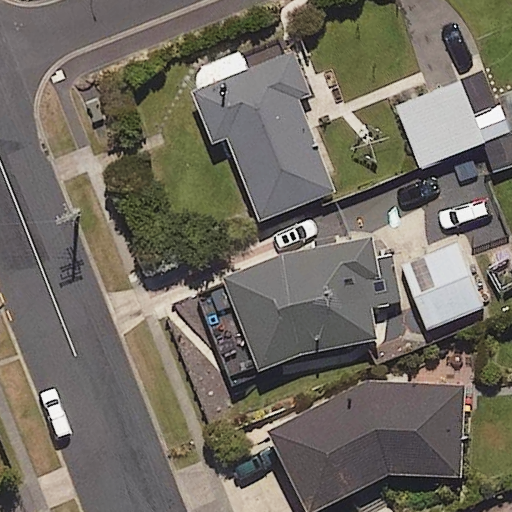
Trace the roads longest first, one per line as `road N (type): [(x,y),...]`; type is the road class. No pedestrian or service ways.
road 1 (residential): [(0,171),(135,511)]
road 2 (residential): [(125,0),(0,53)]
